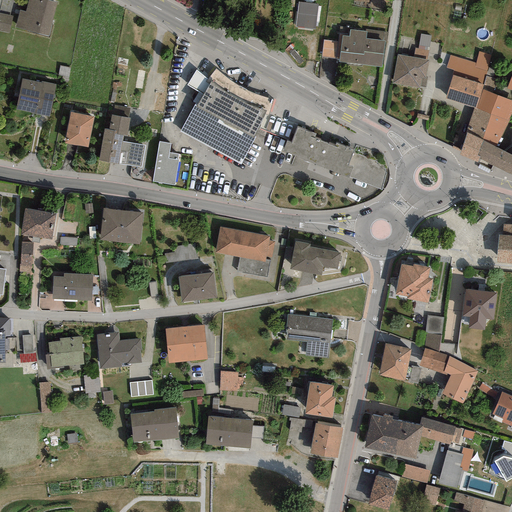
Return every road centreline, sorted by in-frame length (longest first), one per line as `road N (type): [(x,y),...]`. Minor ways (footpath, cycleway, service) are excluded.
road 1 (residential): [(378,275),(220,306),(0,310)]
road 2 (tertiary): [(358,226),(0,170)]
road 3 (primary): [(142,0),(377,127),(412,160)]
road 4 (residential): [(378,275),(333,511)]
road 5 (residential): [(394,244),(457,254),(455,264),(511,268)]
road 6 (unknown): [(32,313),(35,252),(53,241),(57,203)]
